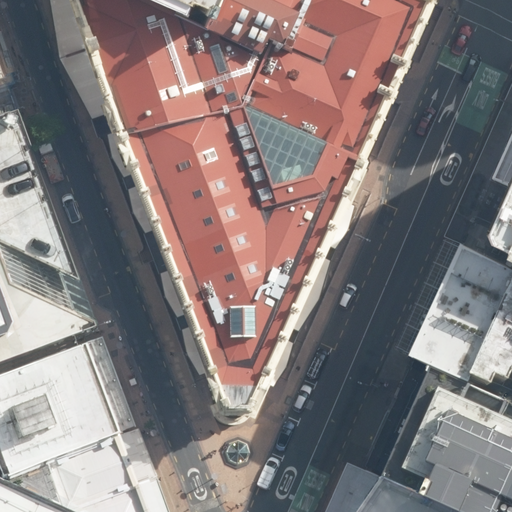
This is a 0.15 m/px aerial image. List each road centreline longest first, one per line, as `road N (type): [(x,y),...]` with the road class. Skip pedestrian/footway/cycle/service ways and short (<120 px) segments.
road 1 (secondary): [(289,511),(503,0)]
road 2 (tertiary): [(209,511),(22,0)]
